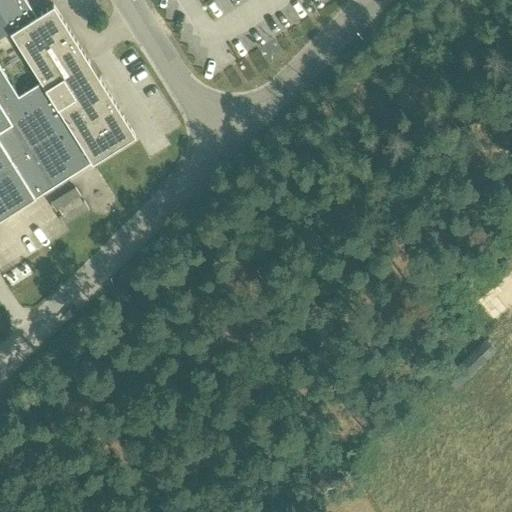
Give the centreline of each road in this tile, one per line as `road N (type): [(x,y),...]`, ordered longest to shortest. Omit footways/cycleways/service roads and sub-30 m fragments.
road 1 (unclassified): [(0,363),(221,139)]
road 2 (unclassified): [(221,139),(369,0)]
road 3 (unclassified): [(221,139),(130,0)]
